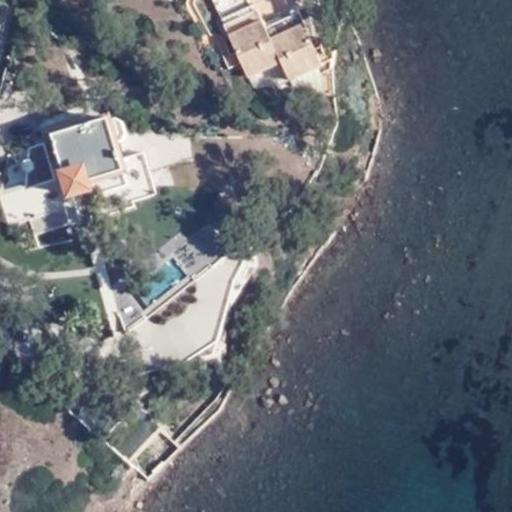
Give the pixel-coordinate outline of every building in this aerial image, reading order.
[(290,63),(299,81),(333,64),(305,6),(271,22),(263,3),(258,6),(255,0),(218,0),(256,79),(290,63)] [(0,20),(5,22),(10,6),(0,3),(0,20)] [(2,75),(0,81),(0,103),(27,110),(34,84),(2,75)] [(90,197),(127,186),(115,145),(121,143),(126,138),(122,124),(116,121),(109,123),(108,119),(64,133),(63,128),(53,130),(55,136),(52,136),(53,141),(43,144),(41,138),(20,144),(25,160),(23,161),(22,163),(21,165),(22,168),(22,170),(24,171),(26,172),(28,173),(38,211),(61,204),(59,197),(88,188),(90,197)] [(132,204),(127,186),(90,197),(84,199),(89,215),(90,220),(133,208),(132,204)] [(207,216),(168,252),(195,281),(234,245),(207,216)] [(159,431),(129,462),(149,479),(179,452),(180,451),(180,450),(159,431)]
